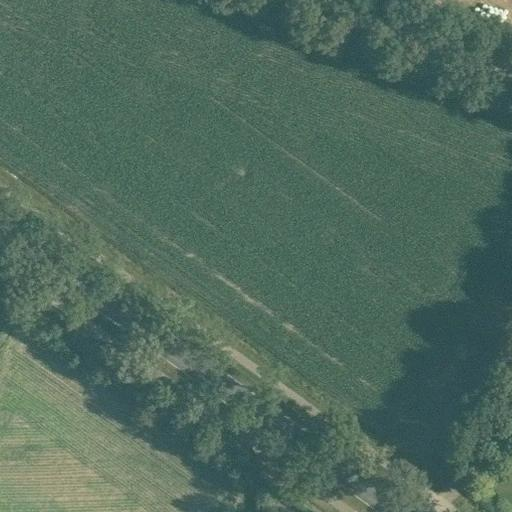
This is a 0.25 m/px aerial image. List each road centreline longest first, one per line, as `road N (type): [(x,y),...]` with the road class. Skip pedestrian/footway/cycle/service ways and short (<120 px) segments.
road 1 (secondary): [(395,511),(0,230)]
road 2 (track): [(511,62),(331,0)]
